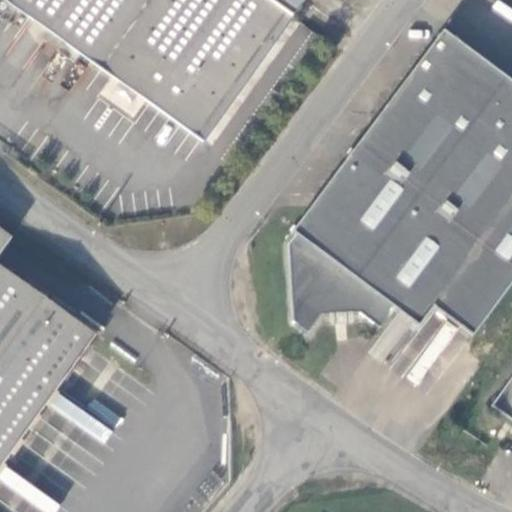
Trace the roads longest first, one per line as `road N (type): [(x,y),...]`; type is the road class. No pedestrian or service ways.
road 1 (unclassified): [(404,0),(170,310)]
road 2 (unknown): [(170,310),(8,511)]
road 3 (unclassified): [(170,310),(0,186)]
road 4 (unclassified): [(327,422),(170,310)]
road 5 (unclassified): [(494,511),(327,422)]
